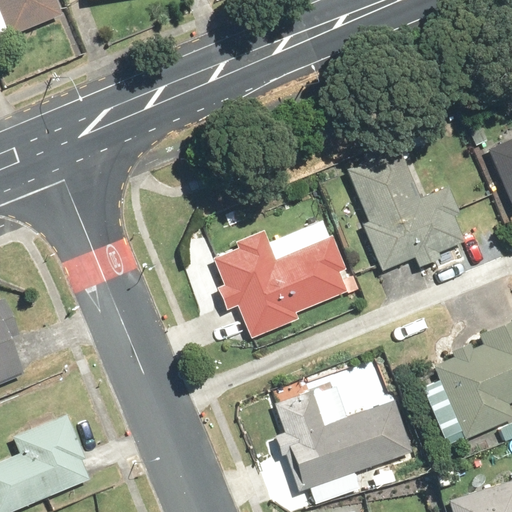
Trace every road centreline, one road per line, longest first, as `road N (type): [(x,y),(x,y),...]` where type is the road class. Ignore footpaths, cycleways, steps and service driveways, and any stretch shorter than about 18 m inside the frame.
road 1 (residential): [(49,142),(196,511)]
road 2 (primary): [(49,142),(397,0)]
